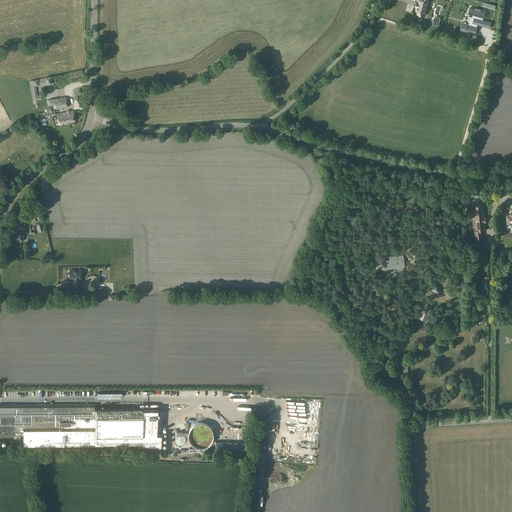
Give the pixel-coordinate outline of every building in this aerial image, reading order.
[(416,6),(415,10),(418,11),(417,14),(424,16),(426,9),(427,10),(428,5),(427,5),(428,0),(418,0),(417,2),(418,3),(417,6),(416,6)] [(465,24),(462,33),(478,37),(480,28),(479,28),(479,27),(491,31),(493,24),(485,22),(485,21),(486,21),(488,15),(471,10),(470,17),(474,18),(474,19),(471,18),(469,24),(471,25),(470,26),(465,24)] [(440,17),(434,16),(432,24),(438,26),(440,17)] [(79,103),(81,99),(77,95),(73,98),(74,103),(79,103)] [(56,109),(67,107),(65,97),(47,101),(48,106),(55,105),(56,109)] [(75,122),(73,111),(57,114),(59,125),(75,122)] [(484,222),(485,222),(485,218),(484,218),(483,205),(474,206),(476,231),(474,231),(476,241),(483,240),(482,230),(485,230),(484,222)] [(28,220),(16,219),(14,237),(25,239),(28,220)] [(37,223),(36,225),(38,231),(40,232),(43,232),(44,230),(43,223),(41,222),(37,223)] [(403,259),(403,256),(390,257),(390,260),(383,261),(384,269),(397,268),(398,271),(403,271),(403,267),(405,267),(404,259),(403,259)] [(79,270),(70,270),(70,279),(73,279),(73,281),(73,286),(79,286),(79,279),(81,279),(81,273),(79,273),(79,270)] [(435,294),(439,294),(441,291),(440,287),(435,283),(431,282),(429,285),(429,289),(435,294)] [(100,287),(100,291),(86,291),(86,297),(95,297),(95,296),(101,296),(101,294),(104,294),(104,287),(100,287)] [(432,306),(424,303),(419,318),(427,321),(432,306)] [(95,403),(0,403),(0,435),(95,435),(95,403)] [(143,419),(143,433),(147,433),(148,428),(157,428),(158,420),(143,419)] [(182,436),(181,435),(180,435),(179,435),(178,436),(177,436),(177,437),(176,437),(176,438),(175,439),(175,440),(175,441),(175,442),(176,443),(176,444),(177,444),(177,445),(178,445),(179,445),(180,446),(181,446),(182,445),(183,445),(184,444),(185,443),(185,442),(185,441),(185,440),(185,439),(185,438),(184,437),(183,436),(182,436)]
